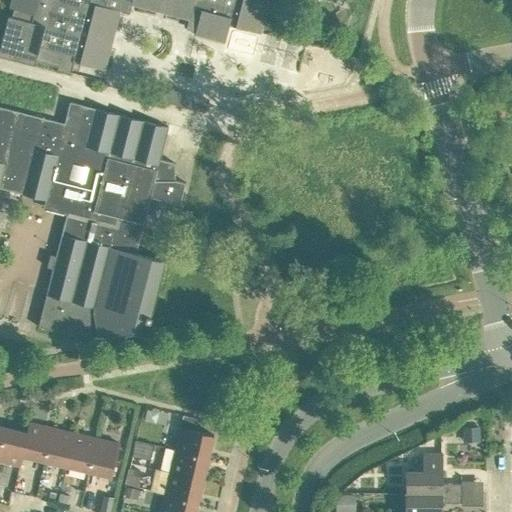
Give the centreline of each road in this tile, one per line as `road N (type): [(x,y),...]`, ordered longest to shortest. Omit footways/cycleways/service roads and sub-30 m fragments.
road 1 (residential): [(428,67),(510,361)]
road 2 (tertiary): [(489,367),(367,388),(310,413),(282,446),(260,511)]
road 3 (tertiary): [(299,511),(318,468),(337,451),(489,367)]
